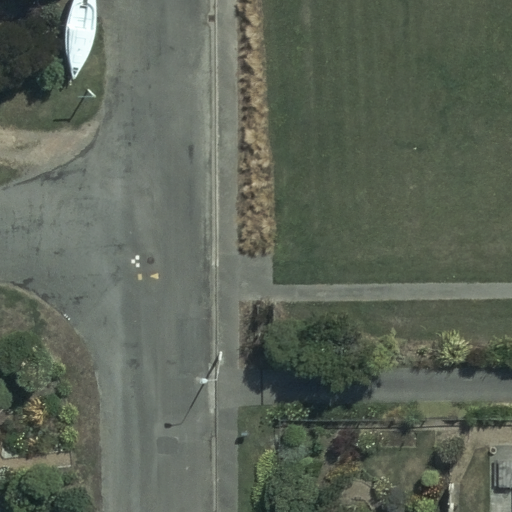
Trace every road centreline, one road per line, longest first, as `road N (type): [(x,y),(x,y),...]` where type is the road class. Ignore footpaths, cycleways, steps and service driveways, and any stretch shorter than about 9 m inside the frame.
road 1 (residential): [(158,214),(157,511)]
road 2 (residential): [(160,0),(158,214)]
road 3 (residential): [(158,214),(0,235)]
